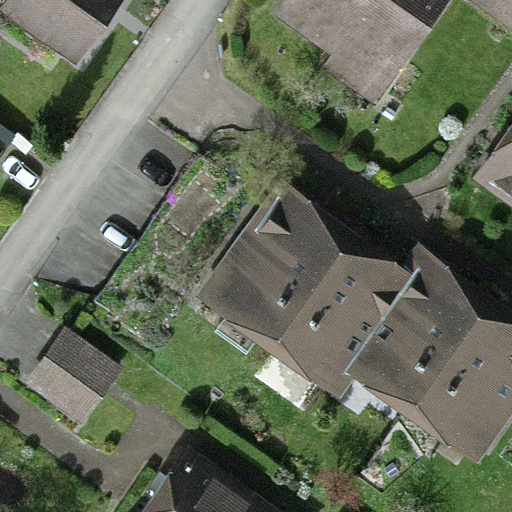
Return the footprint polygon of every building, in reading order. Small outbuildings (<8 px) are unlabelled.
[(5,0),(74,49),(108,0),(5,0)] [(296,0),(290,10),(380,74),(432,0),(296,0)] [(511,0),(488,0),(511,17),(511,0)] [(511,188),(511,146),(492,174),(511,188)] [(277,329),(343,238),(281,193),(216,285),(277,329)] [(354,351),(404,281),(343,238),(277,329),(338,373),(354,351)] [(415,395),(481,303),(420,259),(404,281),(354,351),(384,372),(415,395)] [(511,388),(511,325),(481,303),(415,395),(477,438),(511,388)] [(115,364),(66,329),(31,378),(80,413),(115,364)] [(272,511),(187,451),(143,511),(272,511)]
